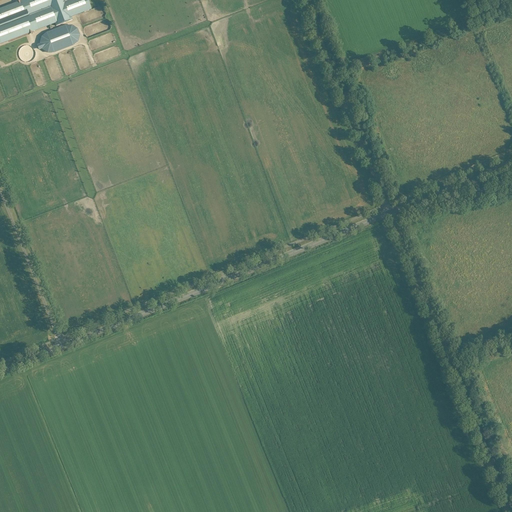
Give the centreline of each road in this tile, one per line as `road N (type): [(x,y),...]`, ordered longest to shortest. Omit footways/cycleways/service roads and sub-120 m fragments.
road 1 (track): [(306,0),(510,511)]
road 2 (tertiary): [(64,343),(511,159)]
road 3 (unclassified): [(64,343),(0,182)]
